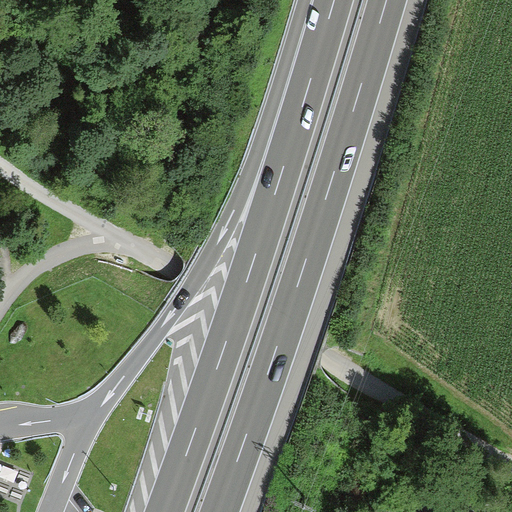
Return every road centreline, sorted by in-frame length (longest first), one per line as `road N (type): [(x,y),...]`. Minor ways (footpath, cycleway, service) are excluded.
road 1 (motorway): [(334,0),(165,511)]
road 2 (motorway): [(219,511),(387,0)]
road 3 (motorway): [(332,0),(220,238),(178,306),(90,414)]
road 4 (track): [(511,464),(117,236)]
road 5 (track): [(117,236),(49,259),(0,305)]
road 6 (track): [(117,236),(0,166)]
